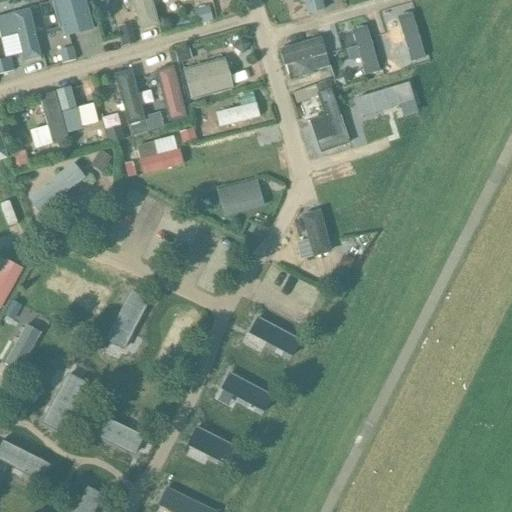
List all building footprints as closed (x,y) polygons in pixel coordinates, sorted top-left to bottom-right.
[(84,0),(53,0),(64,36),(93,28),(84,0)] [(151,0),(131,0),(140,32),(159,27),(151,0)] [(324,12),(320,0),(282,0),(283,1),(287,0),(302,0),(307,17),(324,12)] [(208,6),(196,9),(200,24),(212,20),(208,6)] [(40,56),(30,9),(12,13),(12,14),(0,16),(0,33),(1,37),(18,33),(24,60),(40,56)] [(411,14),(397,19),(410,63),(425,58),(411,14)] [(131,24),(119,28),(124,47),(136,43),(131,24)] [(366,28),(352,32),(365,76),(379,72),(366,28)] [(321,39),(279,51),(284,68),(311,60),(314,72),(329,68),(321,39)] [(72,48),(59,52),(62,64),(75,61),(72,48)] [(189,48),(175,52),(178,65),(192,61),(189,48)] [(11,58),(0,61),(0,74),(14,71),(11,58)] [(230,91),(222,58),(183,68),(192,101),(230,91)] [(387,60),(381,69),(390,74),(401,70),(401,68),(387,60)] [(184,114),(171,64),(153,68),(167,119),(184,114)] [(145,118),(131,68),(114,72),(127,123),(145,118)] [(340,73),(335,82),(344,87),(348,78),(340,73)] [(330,80),(318,84),(321,93),(331,89),(333,88),(330,80)] [(91,81),(83,84),(86,96),(95,94),(91,81)] [(408,84),(356,100),(362,119),(414,103),(408,84)] [(326,121),(310,126),(320,154),(350,144),(331,89),(321,93),(316,94),(326,121)] [(57,95),(67,132),(97,124),(92,105),(77,109),(77,108),(73,91),(57,95)] [(55,96),(40,100),(47,127),(30,132),(34,147),(67,138),(55,96)] [(258,119),(254,104),(213,114),(217,129),(258,119)] [(120,127),(106,131),(109,144),(123,140),(120,127)] [(194,129),(179,133),(182,144),(196,140),(194,129)] [(68,143),(58,145),(60,155),(70,153),(68,143)] [(25,151),(9,155),(13,170),(28,167),(25,151)] [(181,165),(178,151),(137,161),(140,175),(181,165)] [(101,152),(94,164),(103,170),(111,158),(101,152)] [(132,163),(124,165),(128,179),(136,177),(132,163)] [(73,164),(27,200),(39,216),(85,180),(73,164)] [(264,208),(260,194),(219,204),(223,219),(264,208)] [(308,241),(297,244),(302,260),(312,257),(313,259),(330,253),(318,212),(301,218),(308,241)] [(233,218),(229,228),(239,232),(241,226),(239,220),(233,218)] [(0,310),(23,270),(5,260),(4,261),(0,258),(0,310)] [(332,274),(326,286),(340,293),(340,292),(347,296),(352,285),(345,282),(346,281),(332,274)] [(131,292),(105,342),(124,352),(150,301),(131,292)] [(12,301),(4,315),(14,320),(22,307),(12,301)] [(257,318),(248,335),(291,358),(300,341),(257,318)] [(26,325),(4,365),(19,373),(41,334),(26,325)] [(229,374),(220,391),(264,414),(273,397),(229,374)] [(67,375),(42,425),(61,435),(86,384),(67,375)] [(93,414),(84,432),(135,457),(144,438),(93,414)] [(196,428),(186,447),(237,472),(246,453),(196,428)] [(2,442),(0,446),(0,462),(15,470),(14,471),(42,485),(51,466),(2,442)] [(85,488),(72,511),(95,511),(103,497),(85,488)] [(214,511),(166,489),(157,507),(167,511),(214,511)]
